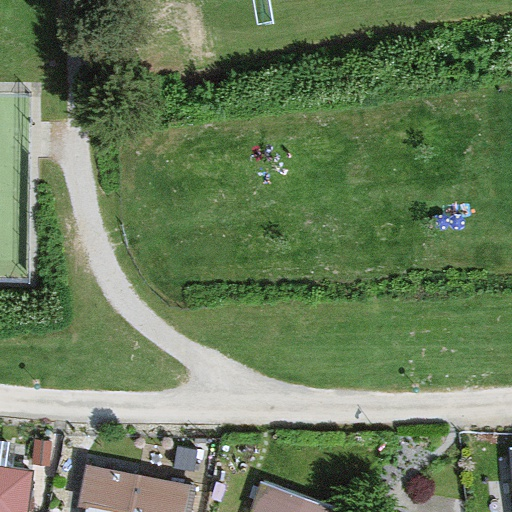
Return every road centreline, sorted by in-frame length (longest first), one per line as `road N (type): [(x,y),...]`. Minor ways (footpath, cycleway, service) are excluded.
road 1 (track): [(0,395),(228,404),(511,399)]
road 2 (track): [(228,404),(213,368),(131,305),(90,236),(76,137),(36,138)]
